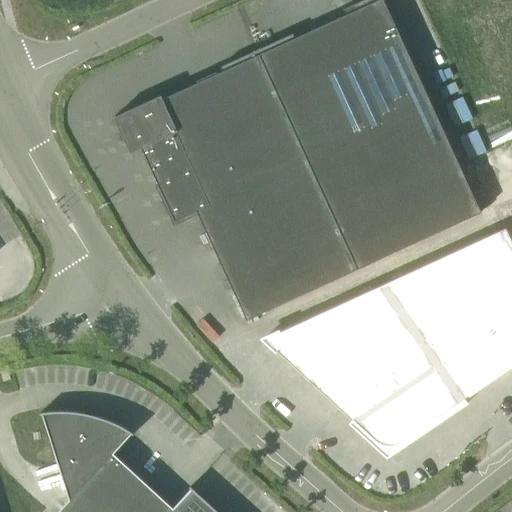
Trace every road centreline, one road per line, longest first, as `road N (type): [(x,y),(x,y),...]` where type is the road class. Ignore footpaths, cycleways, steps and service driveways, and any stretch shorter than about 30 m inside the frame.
road 1 (unknown): [(459,191),(386,230),(176,296),(113,302)]
road 2 (unclassified): [(334,511),(113,302)]
road 3 (unclassified): [(113,302),(0,91)]
road 4 (unclassified): [(195,0),(0,90)]
